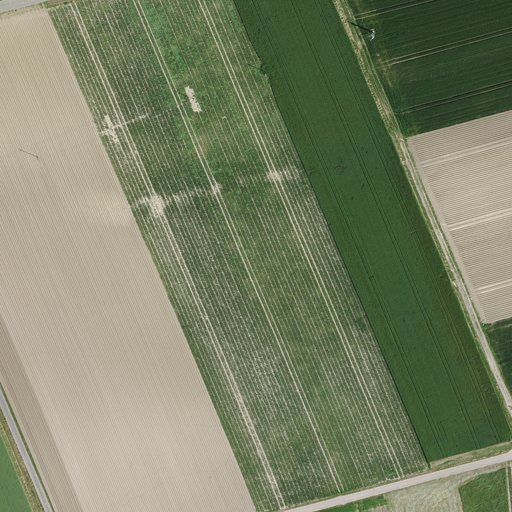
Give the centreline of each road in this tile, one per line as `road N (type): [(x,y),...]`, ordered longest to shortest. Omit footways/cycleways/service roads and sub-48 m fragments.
road 1 (track): [(340,0),(511,413)]
road 2 (unclassified): [(511,457),(303,511)]
